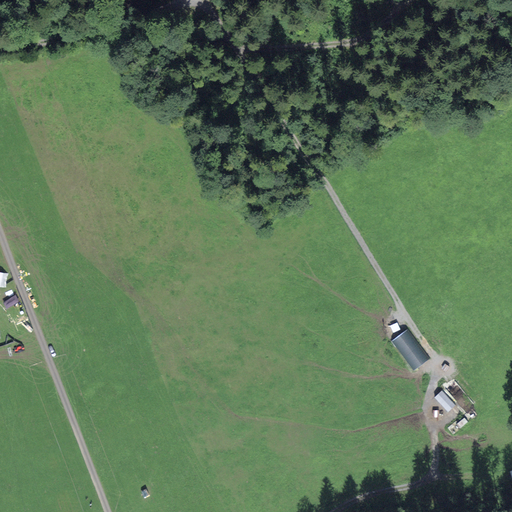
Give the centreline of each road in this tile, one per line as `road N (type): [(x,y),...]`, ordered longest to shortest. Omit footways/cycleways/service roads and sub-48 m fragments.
road 1 (track): [(339,511),(426,478),(436,464),(437,438),(425,409),(439,369),(242,48),(209,4),(197,1),(101,33),(0,50)]
road 2 (track): [(0,232),(105,511)]
road 3 (track): [(242,48),(358,41),(407,0)]
